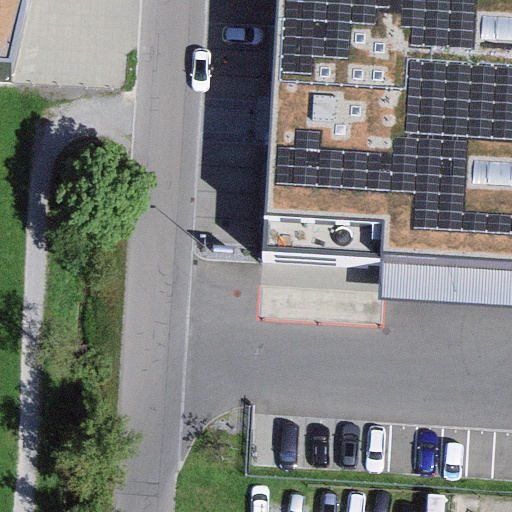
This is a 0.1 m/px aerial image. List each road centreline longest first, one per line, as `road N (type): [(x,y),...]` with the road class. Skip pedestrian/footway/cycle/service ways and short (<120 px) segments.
road 1 (unclassified): [(168,0),(141,511)]
road 2 (track): [(161,119),(57,125),(44,169),(25,511)]
